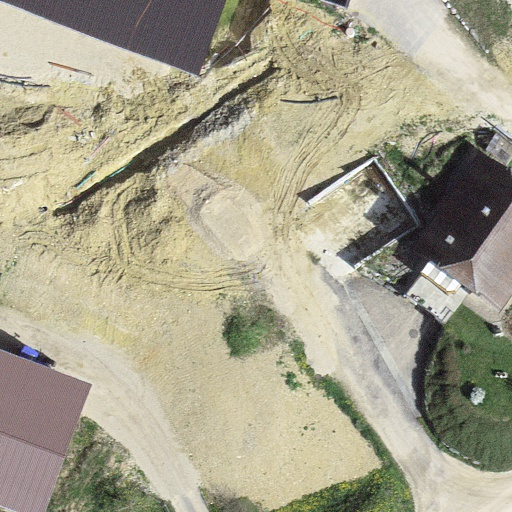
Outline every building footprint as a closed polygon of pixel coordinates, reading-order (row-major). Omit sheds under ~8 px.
[(0,0),(0,78),(2,80),(30,4),(51,12),(55,0),(0,0)] [(347,176),(270,67),(206,113),(283,222),(347,176)] [(0,78),(0,399),(47,416),(81,321),(0,291),(0,216),(6,201),(0,199),(0,86),(2,80),(0,78)] [(511,278),(511,189),(482,167),(459,198),(472,207),(406,298),(446,326),(474,287),(495,302),(511,278)] [(186,317),(168,297),(195,274),(132,199),(82,242),(162,337),(186,317)]
